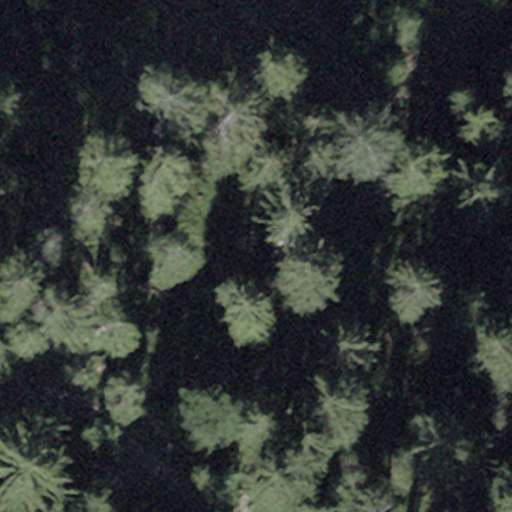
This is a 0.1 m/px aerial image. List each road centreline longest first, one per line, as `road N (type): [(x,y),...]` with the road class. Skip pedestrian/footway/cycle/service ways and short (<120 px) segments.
road 1 (track): [(466,0),(443,155),(473,262),(488,292),(511,311)]
road 2 (track): [(0,393),(31,389),(92,410),(209,511)]
